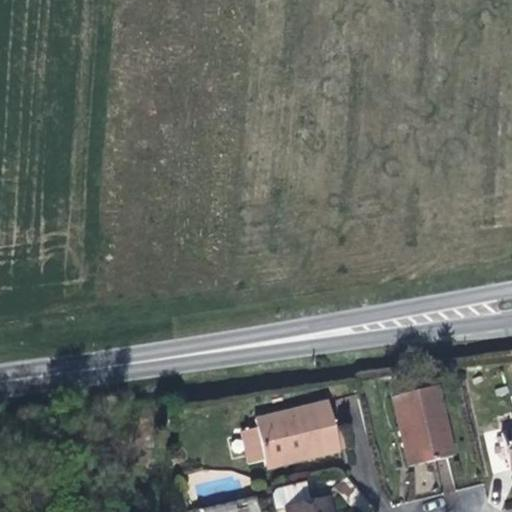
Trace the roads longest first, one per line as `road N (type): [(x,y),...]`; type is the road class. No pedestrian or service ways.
road 1 (primary): [(0,380),(511,306)]
road 2 (residential): [(161,95),(511,43)]
